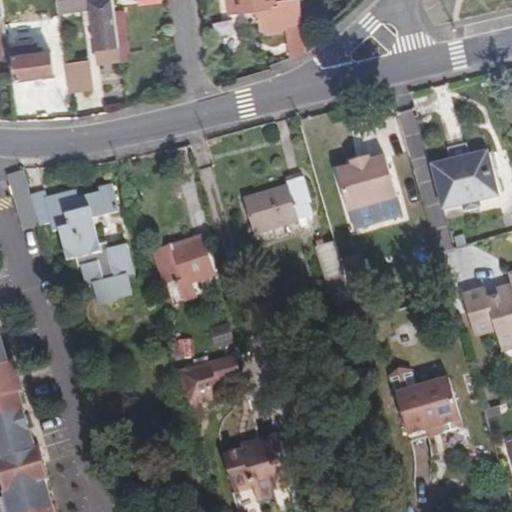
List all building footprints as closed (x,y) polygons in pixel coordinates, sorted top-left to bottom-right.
[(55,0),(58,12),(82,8),(84,27),(94,26),(99,66),(123,62),(115,1),(98,4),(97,0),(55,0)] [(292,53),(308,52),(300,0),(232,0),(234,9),(254,6),(255,15),(261,15),(262,27),(271,32),(280,31),(289,24),(292,53)] [(36,55),(35,43),(11,46),(16,81),(55,77),(52,53),(36,55)] [(88,61),(65,65),(69,95),(92,91),(88,61)] [(452,165),(435,169),(445,209),(463,205),(464,211),(479,207),(478,202),(496,197),(487,156),(470,160),(467,147),(448,151),(452,165)] [(350,214),(397,199),(386,163),(370,168),(369,165),(354,170),(354,173),(339,177),(350,214)] [(7,180),(23,236),(50,228),(52,235),(58,233),(67,262),(78,260),(87,290),(95,288),(101,306),(118,302),(118,299),(133,295),(128,278),(135,276),(127,246),(102,253),(92,222),(119,214),(111,188),(100,191),(100,195),(77,201),(75,194),(46,202),(43,195),(30,199),(23,175),(7,180)] [(254,238),(314,221),(310,211),(311,206),(303,181),(286,185),(287,191),(244,203),(254,238)] [(397,199),(350,214),(356,234),(403,220),(397,199)] [(213,277),(202,240),(156,253),(166,288),(179,283),(185,301),(198,297),(194,283),(213,277)] [(352,304),(334,244),(315,250),(333,310),(352,304)] [(341,261),(349,287),(369,282),(361,255),(341,261)] [(485,292),(463,298),(475,340),(496,333),(497,338),(511,333),(511,269),(509,271),(511,283),(511,294),(498,299),(488,302),(485,292)] [(511,287),(497,292),(498,299),(511,294),(511,287)] [(511,333),(497,338),(502,355),(511,351),(511,333)] [(0,472),(11,511),(54,511),(46,480),(50,479),(41,448),(37,449),(20,392),(24,391),(15,362),(8,364),(0,335),(0,472)] [(176,358),(191,353),(186,338),(171,343),(176,358)] [(211,369),(218,392),(241,384),(234,362),(211,369)] [(210,365),(179,374),(195,426),(208,422),(204,408),(218,403),(215,394),(219,393),(218,392),(211,369),(210,365)] [(410,436),(427,431),(437,429),(440,434),(465,427),(450,379),(398,395),(410,436)] [(437,429),(427,431),(428,437),(440,434),(437,429)] [(293,491),(276,438),(276,437),(240,448),(241,451),(222,457),(235,499),(253,494),(257,508),(276,502),(274,496),(293,491)] [(486,498),(490,511),(498,511),(509,509),(504,493),(486,498)]
